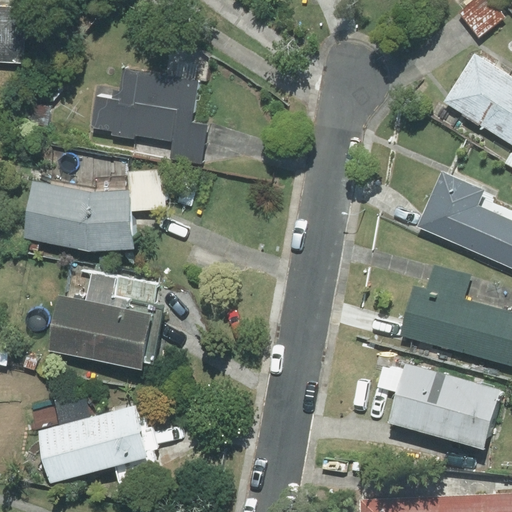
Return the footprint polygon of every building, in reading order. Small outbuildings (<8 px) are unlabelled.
[(0,0),(0,59),(36,61),(38,2),(0,0)] [(479,0),(467,10),(490,38),(511,18),(511,9),(504,0),(479,0)] [(511,135),(511,66),(483,48),(452,98),(511,135)] [(173,157),(209,162),(216,118),(183,113),(189,73),(128,64),(123,95),(105,92),(100,124),(176,135),(173,157)] [(511,214),(486,203),(494,185),(449,165),(424,222),(511,260),(511,214)] [(102,248),(147,240),(145,210),(178,209),(173,166),(102,174),(101,184),(43,177),(33,231),(102,248)] [(511,302),(474,292),(479,272),(440,262),(434,282),(424,280),(411,333),(511,359),(511,302)] [(58,346),(155,359),(166,278),(98,269),(95,295),(66,291),(58,346)] [(0,362),(15,364),(20,333),(0,329),(0,362)] [(511,393),(511,379),(419,354),(402,416),(499,442),(511,393)] [(51,425),(65,478),(164,452),(150,400),(51,425)] [(511,511),(511,495),(366,500),(366,511),(511,511)]
